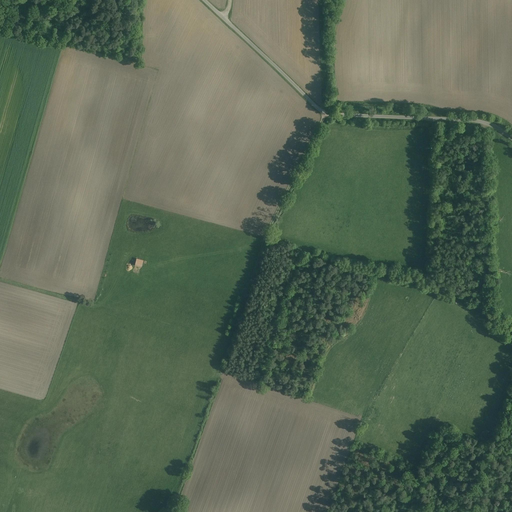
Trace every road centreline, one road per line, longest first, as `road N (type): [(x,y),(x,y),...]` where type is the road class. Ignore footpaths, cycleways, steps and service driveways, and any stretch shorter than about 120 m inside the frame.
road 1 (unclassified): [(511,138),(482,120),(326,112),(205,0)]
road 2 (track): [(482,120),(488,316)]
road 3 (track): [(465,0),(431,118)]
